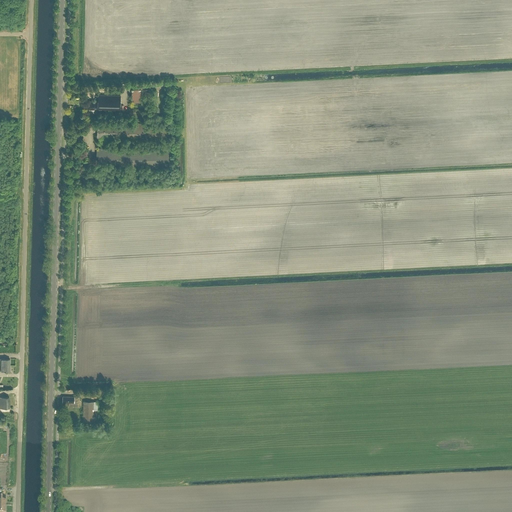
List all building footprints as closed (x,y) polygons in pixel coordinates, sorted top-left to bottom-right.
[(151,103),(151,90),(132,89),(132,102),(151,103)] [(120,112),(121,95),(99,95),(98,101),(90,100),(89,108),(98,109),(98,111),(120,112)] [(169,142),(170,124),(98,122),(97,140),(169,142)] [(168,169),(169,150),(97,148),(96,167),(168,169)] [(79,407),(80,397),(63,396),(63,403),(69,403),(69,407),(79,407)] [(97,422),(98,402),(83,401),(83,421),(97,422)]
